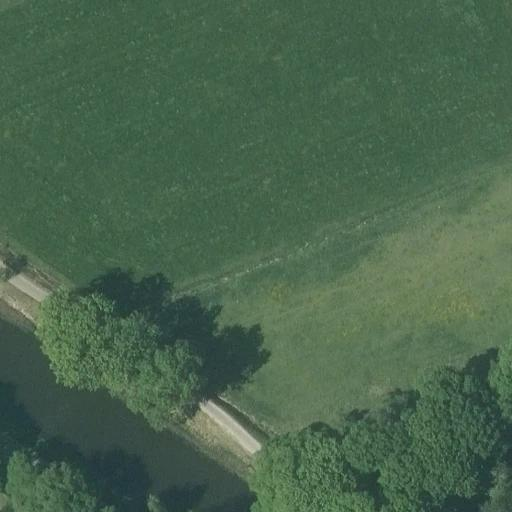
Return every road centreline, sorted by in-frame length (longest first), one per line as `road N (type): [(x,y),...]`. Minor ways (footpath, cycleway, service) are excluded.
road 1 (unclassified): [(312,482),(0,268)]
road 2 (track): [(511,383),(281,463)]
